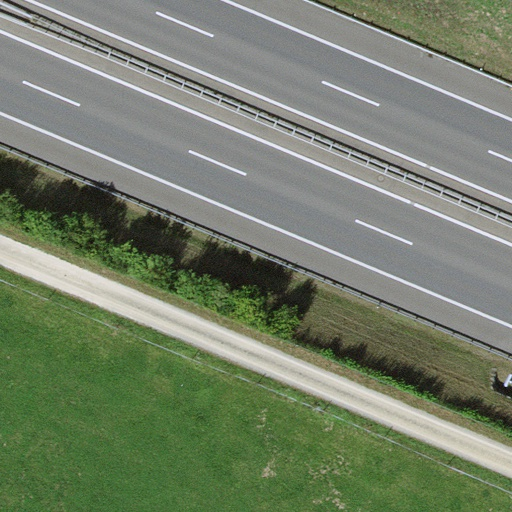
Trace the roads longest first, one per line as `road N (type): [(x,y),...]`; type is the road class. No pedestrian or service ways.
road 1 (track): [(511,475),(0,259)]
road 2 (motorway): [(0,84),(511,298)]
road 3 (motorway): [(511,164),(121,0)]
